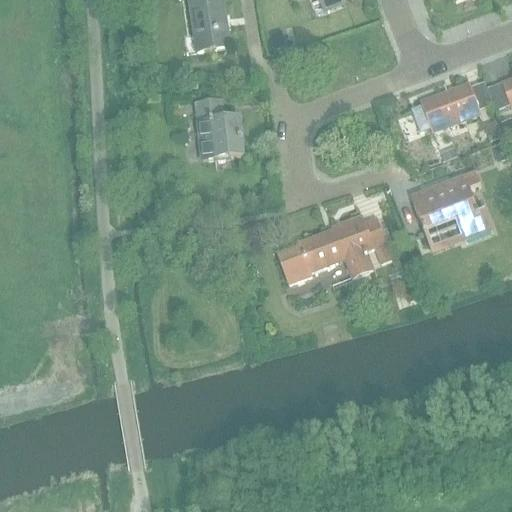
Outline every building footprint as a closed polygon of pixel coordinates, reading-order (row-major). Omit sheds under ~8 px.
[(212,0),(205,1),(204,0),(178,0),(179,1),(185,0),(190,0),(191,3),(189,4),(197,55),(231,50),(222,0),(212,0)] [(308,0),(323,0),(327,11),(346,3),(344,0),(308,0)] [(511,80),(502,85),(511,109),(511,108),(511,80)] [(422,104),(423,107),(412,111),(420,134),(431,129),(433,134),(480,116),(468,86),(422,104)] [(221,103),(196,106),(202,163),(244,158),(240,121),(223,123),(221,103)] [(495,124),(484,128),(490,144),(501,139),(495,124)] [(466,247),(494,236),(486,216),(480,218),(471,196),(482,192),(477,178),(412,203),(427,244),(460,231),(466,247)] [(299,249),(277,257),(288,286),(310,278),(309,276),(344,262),(352,281),(373,273),(367,259),(368,259),(366,254),(386,247),(376,221),(364,225),(361,218),(341,226),(343,229),(298,246),(299,249)]
